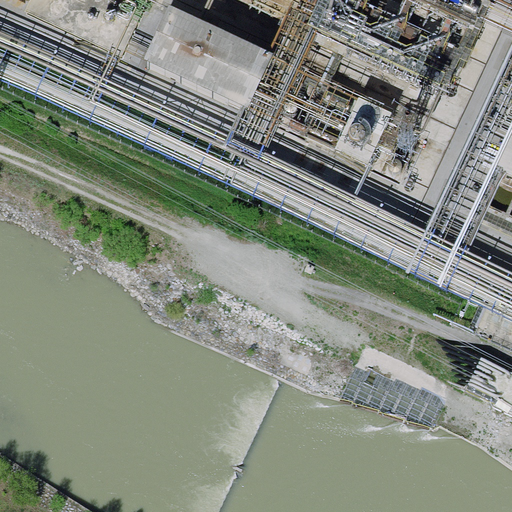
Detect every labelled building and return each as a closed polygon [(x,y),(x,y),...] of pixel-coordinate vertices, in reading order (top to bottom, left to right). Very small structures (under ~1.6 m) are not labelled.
[(137,12),(110,0),(13,0),(8,12),(114,61),(137,12)] [(304,0),(248,0),(295,21),(304,0)] [(481,19),(440,0),(331,0),(311,45),(442,105),(481,19)] [(274,73),(168,24),(146,73),(252,122),(274,73)] [(420,143),(358,114),(334,164),(397,193),(420,143)] [(511,132),(495,168),(511,176),(511,132)]
